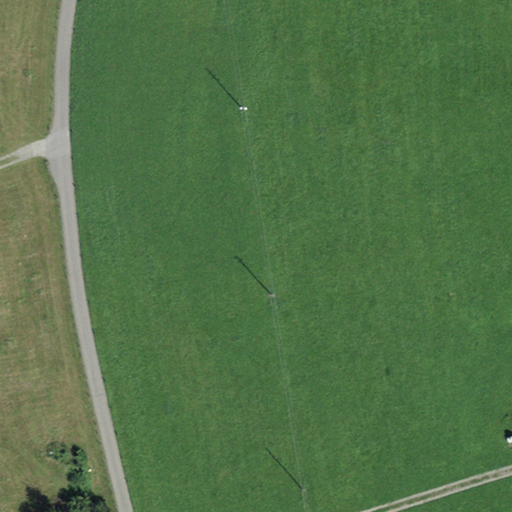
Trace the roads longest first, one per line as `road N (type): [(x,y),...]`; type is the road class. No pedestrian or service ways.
road 1 (unclassified): [(126,511),(86,341),(60,139),(69,0)]
road 2 (track): [(511,470),(378,511)]
